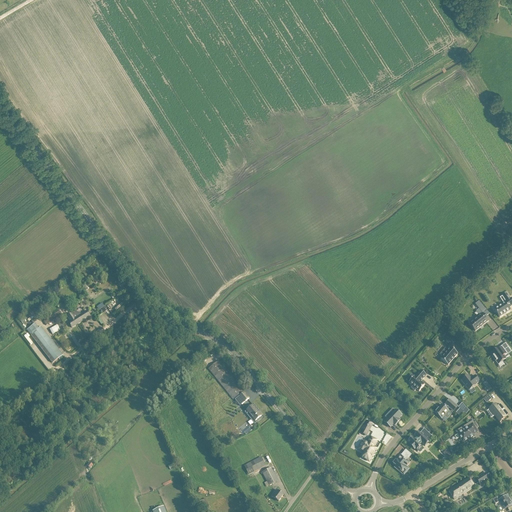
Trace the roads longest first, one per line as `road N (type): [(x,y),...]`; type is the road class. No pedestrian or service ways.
road 1 (unclassified): [(320,462),(231,351),(146,295),(3,105)]
road 2 (track): [(320,462),(511,239)]
road 3 (residential): [(511,324),(461,362),(389,445),(369,490)]
road 4 (track): [(0,420),(146,295)]
